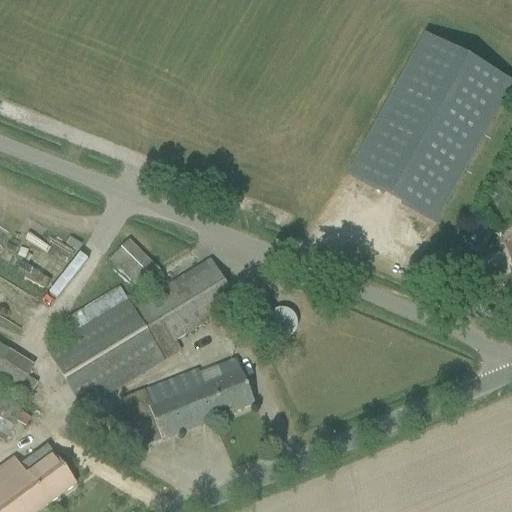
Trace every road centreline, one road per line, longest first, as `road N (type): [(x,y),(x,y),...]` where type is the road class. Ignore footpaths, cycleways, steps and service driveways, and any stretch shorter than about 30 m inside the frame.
road 1 (track): [(0,148),(511,355)]
road 2 (unclassified): [(177,511),(511,373)]
